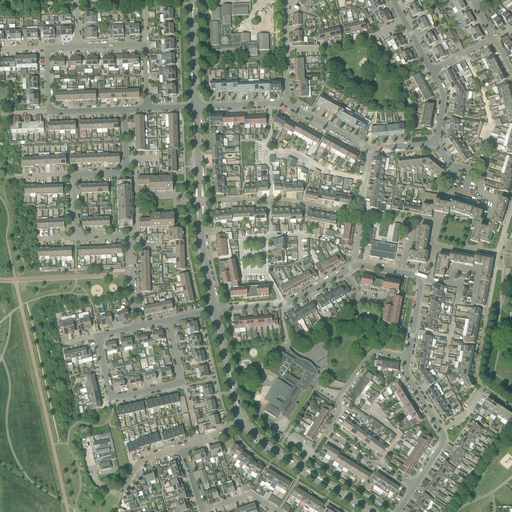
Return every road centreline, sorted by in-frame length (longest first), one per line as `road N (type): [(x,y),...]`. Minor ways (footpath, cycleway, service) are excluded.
road 1 (residential): [(414,486),(330,430),(337,397),(372,350),(408,356)]
road 2 (tertiary): [(214,309),(196,106)]
road 3 (tertiary): [(374,511),(269,447),(244,420)]
road 4 (residential): [(182,447),(143,460),(117,495),(95,481),(86,439)]
road 5 (residential): [(75,238),(130,236),(139,326)]
road 6 (residential): [(408,356),(418,278),(356,265)]
road 7 (residential): [(183,382),(111,398),(96,336)]
road 8 (residential): [(356,265),(370,149)]
